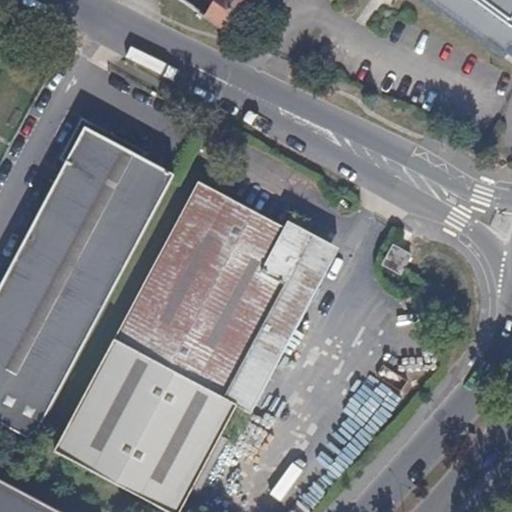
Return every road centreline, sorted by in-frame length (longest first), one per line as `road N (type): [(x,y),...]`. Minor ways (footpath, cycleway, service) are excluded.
road 1 (residential): [(511,222),(396,171),(71,0)]
road 2 (unknown): [(0,248),(123,29)]
road 3 (secondary): [(511,339),(361,511)]
